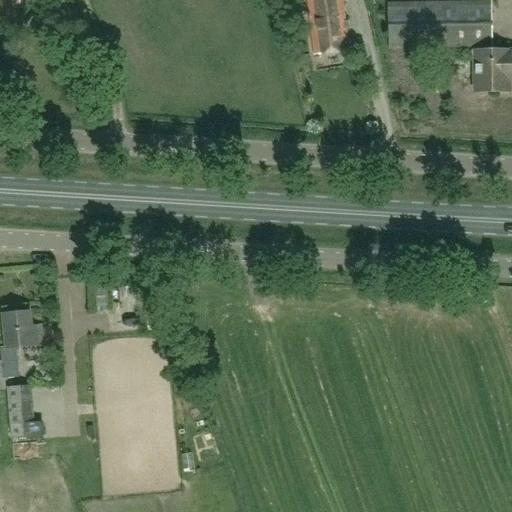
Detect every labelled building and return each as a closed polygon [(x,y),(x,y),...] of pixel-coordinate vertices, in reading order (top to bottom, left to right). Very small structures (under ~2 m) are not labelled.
[(342,0),(306,0),(313,56),(348,52),(342,0)] [(386,5),(387,48),(491,47),(491,4),(386,5)] [(511,50),(473,51),(473,97),(508,97),(508,85),(511,85),(511,50)] [(0,388),(5,388),(4,379),(18,377),(15,348),(44,345),(42,328),(29,329),(28,314),(4,316),(7,348),(1,349),(2,363),(0,362),(0,388)] [(20,388),(8,389),(12,439),(34,437),(33,424),(23,425),(20,388)]
